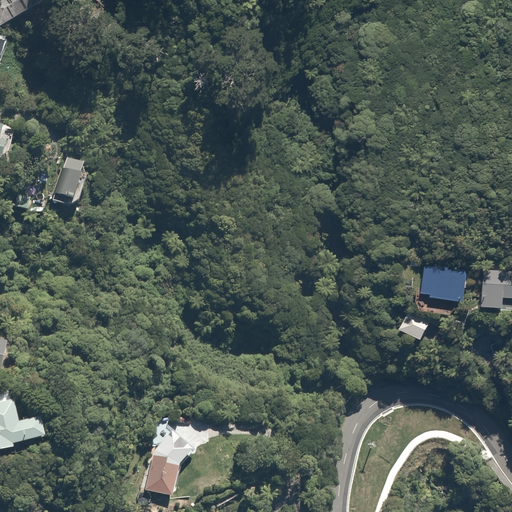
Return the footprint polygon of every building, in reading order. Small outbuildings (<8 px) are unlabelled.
[(0,30),(1,32),(44,5),(40,0),(1,0),(0,1),(0,30)] [(6,128),(0,126),(0,159),(10,161),(12,146),(3,144),(6,128)] [(81,180),(86,167),(67,161),(56,199),(79,206),(86,181),(81,180)] [(431,267),(426,267),(424,290),(418,290),(417,304),(423,313),(456,315),(456,304),(468,304),(469,271),(450,270),(451,263),(431,262),(431,267)] [(509,270),(485,269),(483,310),(503,311),(504,299),(511,299),(511,281),(509,282),(509,270)] [(411,314),(402,332),(423,341),(431,323),(411,314)] [(0,376),(1,377),(10,350),(0,347),(0,376)] [(12,404),(10,392),(0,393),(0,454),(16,452),(15,445),(47,440),(44,421),(21,425),(17,404),(12,404)] [(170,460),(154,456),(144,493),(169,500),(179,465),(183,467),(186,456),(172,452),(170,460)]
